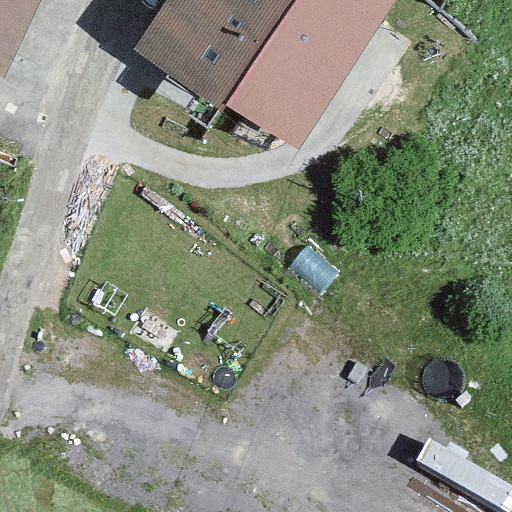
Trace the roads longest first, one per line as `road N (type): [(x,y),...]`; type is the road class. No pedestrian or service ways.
road 1 (track): [(0,385),(168,412),(371,511)]
road 2 (residential): [(129,0),(0,368)]
